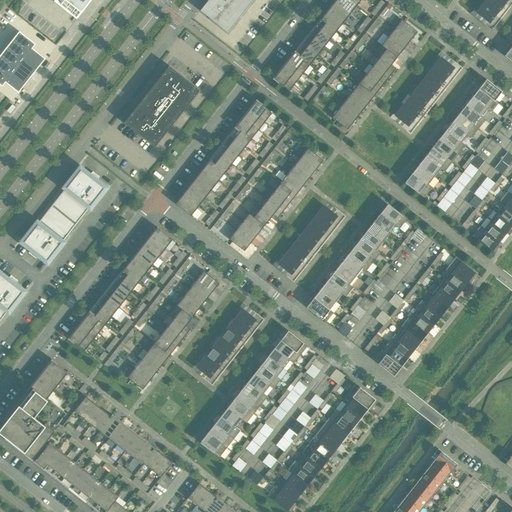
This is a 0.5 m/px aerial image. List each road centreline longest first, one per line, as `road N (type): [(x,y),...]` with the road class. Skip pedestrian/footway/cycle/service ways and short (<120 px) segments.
road 1 (residential): [(407,395),(153,200)]
road 2 (unclassified): [(0,246),(194,0)]
road 3 (secondary): [(0,210),(164,0)]
road 4 (residential): [(153,200),(310,0)]
road 5 (residential): [(0,392),(153,200)]
road 6 (secondary): [(134,0),(0,172)]
road 7 (unclassified): [(107,0),(0,134)]
road 8 (residential): [(416,0),(511,73)]
